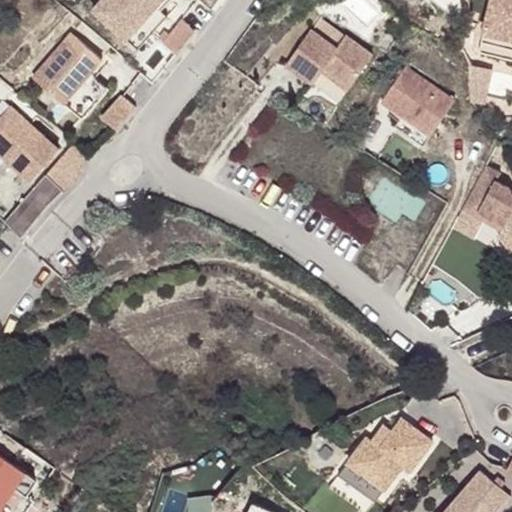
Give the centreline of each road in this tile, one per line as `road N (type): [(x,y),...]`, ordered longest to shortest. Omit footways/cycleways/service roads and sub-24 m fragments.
road 1 (residential): [(149,180),(301,242),(511,415)]
road 2 (residential): [(238,0),(134,148)]
road 3 (residential): [(0,292),(99,187)]
